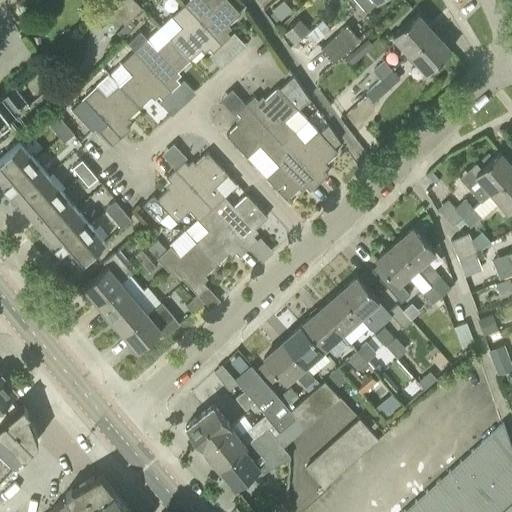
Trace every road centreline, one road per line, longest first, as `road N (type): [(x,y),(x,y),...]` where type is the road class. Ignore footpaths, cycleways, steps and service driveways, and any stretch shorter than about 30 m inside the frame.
road 1 (residential): [(113,427),(314,247)]
road 2 (residential): [(314,247),(511,66)]
road 3 (residential): [(314,247),(191,111)]
road 4 (tertiary): [(113,427),(0,294)]
